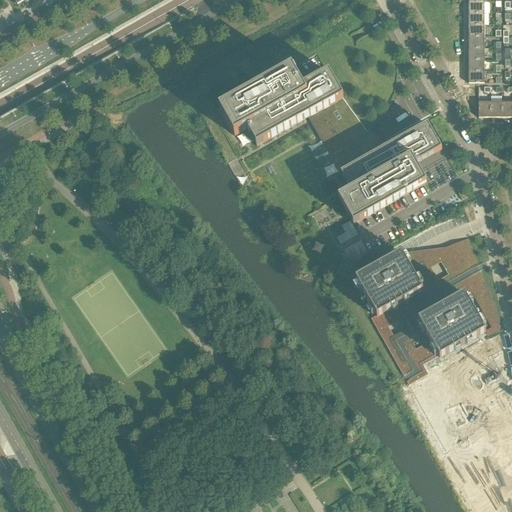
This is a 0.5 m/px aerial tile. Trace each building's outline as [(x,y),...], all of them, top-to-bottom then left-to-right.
[(469,2),(469,14),(484,14),(484,2),(469,2)] [(469,14),(469,26),(484,26),(484,14),(469,14)] [(469,26),(469,38),(484,38),(484,26),(469,26)] [(257,147),(311,117),(343,173),(341,174),(351,191),(338,198),(353,225),(426,184),(415,165),(442,150),(427,125),(425,127),(381,151),(343,99),(343,98),(364,86),(351,62),(361,56),(351,39),(350,36),(292,69),(220,110),(235,137),(247,130),(257,147)] [(469,38),(469,49),(484,49),(484,38),(469,38)] [(469,49),(469,61),(484,61),(484,54),(489,54),(489,49),(484,49),(469,49)] [(469,61),(469,72),(484,72),(484,61),(469,61)] [(484,72),(469,72),(469,84),(484,84),(484,72)] [(502,118),(511,118),(511,102),(502,103),(502,118)] [(478,118),(490,118),(490,103),(478,103),(478,118)] [(490,118),(502,118),(502,103),(490,103),(490,118)] [(462,201),(467,198),(463,191),(458,194),(462,201)] [(341,245),(358,235),(358,234),(353,225),(350,221),(341,226),(345,233),(337,238),(341,245)] [(468,239),(448,248),(446,248),(446,249),(454,263),(471,292),(471,293),(477,302),(485,316),(491,327),(491,328),(491,329),(486,332),(488,336),(497,331),(500,330),(500,327),(496,308),(480,270),(480,269),(468,239)] [(344,250),(346,255),(352,264),(369,255),(369,254),(364,245),(363,244),(361,241),(344,250)] [(402,254),(356,280),(377,318),(385,313),(414,297),(423,292),(405,260),(402,254)] [(426,317),(418,322),(435,352),(440,359),(486,333),(464,296),(456,300),(426,317)] [(463,358),(410,386),(479,511),(511,511),(511,395),(491,357),(469,369),(463,358)]
